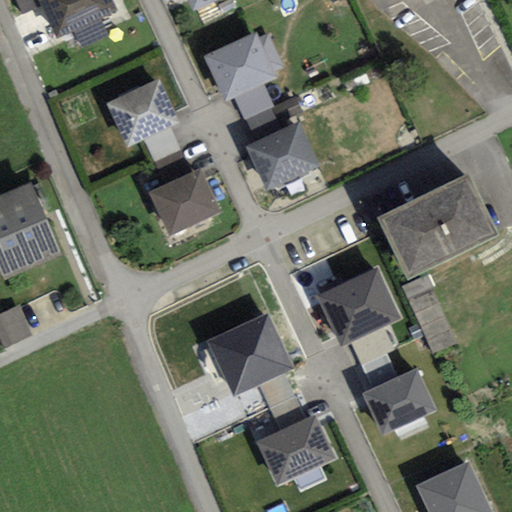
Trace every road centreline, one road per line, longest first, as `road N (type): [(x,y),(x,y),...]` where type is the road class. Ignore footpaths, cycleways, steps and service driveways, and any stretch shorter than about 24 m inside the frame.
road 1 (residential): [(128,299),(511,119)]
road 2 (unclassified): [(0,1),(128,299)]
road 3 (unclassified): [(128,299),(214,511)]
road 4 (residential): [(0,360),(128,299)]
